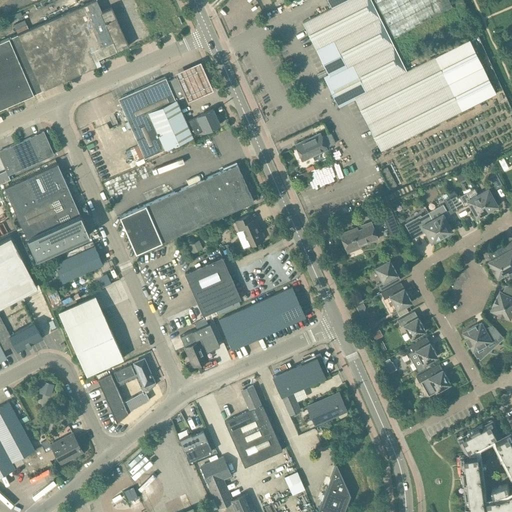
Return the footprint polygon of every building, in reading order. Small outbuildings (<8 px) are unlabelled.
[(129,45),(112,7),(102,11),(97,0),(95,0),(0,42),(0,108),(65,80),(63,74),(129,45)] [(163,0),(132,0),(138,12),(164,1),(163,0)] [(327,0),(332,8),(303,22),(330,76),(327,77),(340,105),(355,97),(382,151),(463,111),(497,94),(470,39),(435,56),(407,71),(371,0),(327,0)] [(374,0),(394,38),(453,7),(449,0),(374,0)] [(138,12),(144,25),(170,13),(164,1),(138,12)] [(280,7),(272,11),(279,24),(294,16),(290,10),(283,13),(280,7)] [(175,27),(170,13),(144,25),(149,38),(175,27)] [(178,78),(186,96),(189,102),(214,91),(201,63),(176,74),(178,78)] [(168,82),(177,101),(186,96),(189,95),(180,76),(178,78),(168,82)] [(177,101),(168,82),(167,77),(119,99),(129,122),(177,101)] [(220,125),(213,109),(197,117),(186,122),(177,101),(129,122),(145,158),(193,137),(192,135),(203,129),(204,132),(220,125)] [(44,132),(0,151),(0,156),(8,175),(54,155),(44,132)] [(295,145),(303,161),(328,149),(327,147),(335,143),(330,133),(322,136),(320,133),(295,145)] [(138,146),(130,150),(136,160),(143,156),(138,146)] [(509,168),(504,157),(498,160),(504,170),(509,168)] [(90,235),(58,164),(5,188),(36,259),(90,235)] [(137,253),(254,201),(238,164),(121,216),(137,253)] [(299,175),(302,182),(310,179),(307,171),(299,175)] [(498,205),(491,192),(503,186),(496,173),(490,177),(494,185),(488,188),(478,194),(488,212),(494,208),(494,207),(498,205)] [(481,215),(488,212),(478,194),(474,187),(457,197),(457,195),(454,190),(448,193),(449,195),(457,209),(469,203),(477,217),(480,215),(481,215)] [(457,209),(449,195),(448,196),(446,194),(442,196),(444,198),(444,199),(451,213),(457,209)] [(396,199),(391,202),(393,208),(399,205),(396,199)] [(428,212),(442,237),(449,233),(449,232),(453,230),(446,218),(450,216),(443,204),(428,212)] [(390,236),(400,232),(390,206),(380,210),(390,236)] [(421,215),(405,223),(413,239),(426,232),(431,242),(435,240),(436,240),(442,237),(428,212),(421,216),(421,215)] [(257,222),(253,224),(250,215),(235,221),(239,231),(243,229),(250,245),(265,239),(257,222)] [(347,251),(349,254),(361,248),(360,246),(378,239),(371,222),(340,234),(347,251)] [(0,240),(0,360),(6,358),(2,349),(5,347),(0,337),(0,306),(36,287),(8,236),(0,240)] [(497,275),(499,278),(509,272),(511,277),(511,262),(511,261),(511,260),(511,240),(496,249),(500,256),(489,261),(491,264),(491,265),(496,275),(497,275)] [(192,255),(203,249),(199,241),(188,246),(192,255)] [(95,245),(64,259),(53,263),(62,283),(73,278),(104,265),(95,245)] [(203,315),(204,315),(241,299),(222,257),(185,273),(203,315)] [(383,281),(378,284),(381,290),(399,280),(394,271),(396,270),(392,262),(391,262),(390,259),(375,267),(383,281)] [(108,272),(99,277),(103,286),(112,281),(108,272)] [(399,282),(381,292),(384,298),(390,295),(397,309),(408,303),(412,301),(410,298),(411,298),(406,290),(404,291),(399,282)] [(511,319),(511,316),(511,284),(508,285),(508,293),(504,293),(500,291),(499,295),(498,295),(493,306),(492,310),(511,319)] [(56,287),(45,292),(52,310),(63,305),(56,287)] [(306,317),(292,287),(219,320),(232,349),(306,317)] [(65,304),(67,308),(59,312),(87,374),(123,358),(96,296),(77,304),(75,300),(65,304)] [(363,303),(356,306),(360,313),(364,311),(365,307),(363,303)] [(403,324),(411,338),(422,332),(425,330),(424,327),(420,319),(418,320),(413,311),(398,319),(401,326),(403,324)] [(374,330),(380,325),(372,316),(366,321),(374,330)] [(0,337),(5,347),(14,343),(17,350),(31,342),(32,344),(43,338),(34,323),(10,336),(0,317),(0,337)] [(499,343),(505,337),(495,326),(490,331),(487,328),(486,328),(482,322),(478,324),(478,323),(467,329),(467,330),(464,332),(474,351),(478,357),(490,351),(486,344),(496,338),(499,343)] [(210,323),(208,324),(181,336),(185,347),(185,348),(193,367),(208,360),(203,348),(205,347),(207,351),(220,346),(210,323)] [(376,341),(383,337),(380,330),(372,334),(376,341)] [(423,364),(437,356),(436,353),(436,352),(432,344),(430,345),(425,336),(409,345),(413,351),(409,353),(419,371),(425,367),(423,364)] [(317,357),(273,377),(282,396),(293,391),(325,377),(317,357)] [(144,358),(111,373),(117,387),(137,378),(144,395),(146,393),(152,388),(150,383),(154,382),(144,358)] [(419,382),(421,382),(427,395),(436,391),(450,383),(448,380),(449,380),(445,372),(443,373),(438,364),(416,376),(419,382)] [(98,379),(108,402),(117,423),(129,413),(124,402),(121,396),(117,387),(111,373),(108,374),(98,379)] [(39,392),(52,396),(55,385),(43,381),(39,392)] [(225,421),(245,467),(282,450),(262,405),(253,385),(241,390),(250,410),(225,421)] [(282,396),(290,414),(301,409),(293,391),(282,396)] [(143,392),(124,402),(129,413),(133,408),(150,399),(146,393),(144,395),(143,392)] [(308,406),(315,423),(346,409),(339,392),(308,406)] [(9,402),(0,406),(0,476),(16,468),(25,463),(31,473),(52,462),(50,460),(46,452),(42,445),(35,449),(9,402)] [(511,511),(511,436),(511,434),(502,439),(493,422),(484,427),(483,424),(468,432),(469,434),(460,439),(469,456),(463,456),(464,466),(461,467),(464,483),(466,483),(469,502),(466,502),(467,511),(511,511)] [(180,441),(189,461),(212,451),(203,430),(180,441)] [(61,463),(83,452),(73,433),(52,445),(53,448),(46,452),(50,460),(58,456),(61,463)] [(233,502),(232,500),(223,479),(232,475),(223,457),(201,466),(219,508),(232,503),(233,502)] [(344,511),(351,495),(337,463),(320,511),(344,511)] [(26,480),(32,490),(55,478),(49,468),(26,480)] [(286,476),(294,494),(306,489),(299,470),(286,476)] [(235,511),(254,511),(246,494),(232,500),(233,502),(232,503),(235,511)]
